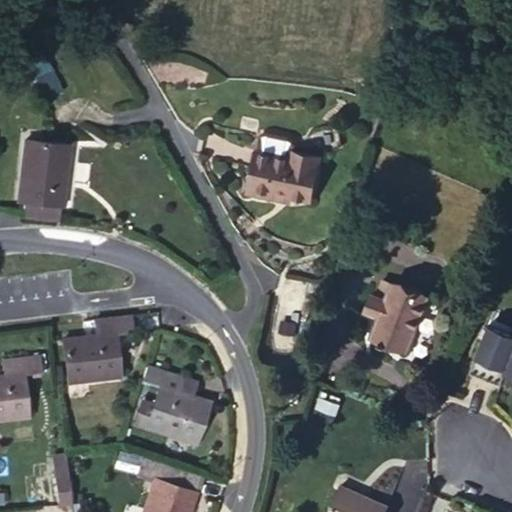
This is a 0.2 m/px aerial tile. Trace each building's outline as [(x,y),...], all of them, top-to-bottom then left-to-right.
[(50,69),(33,77),(44,98),(61,89),(50,69)] [(260,135),(248,192),(272,197),(273,192),(291,196),(310,200),(320,156),(293,150),(295,143),(293,140),(288,137),(268,133),(263,133),(260,135)] [(64,178),(68,143),(28,139),(26,155),(23,155),(18,201),(25,202),(24,217),(59,221),(61,205),(62,205),(64,185),(61,185),(62,178),(64,178)] [(273,192),(272,197),(290,201),(291,196),(273,192)] [(383,280),(377,296),(387,300),(393,284),(383,280)] [(372,338),(407,351),(427,297),(393,284),(387,300),(377,296),(373,294),(366,312),(380,317),(372,338)] [(86,380),(120,377),(115,333),(133,331),(131,315),(94,319),(96,339),(86,341),(85,335),(62,338),(67,378),(85,376),(86,380)] [(511,333),(489,324),(469,373),(501,385),(507,370),(511,371),(511,333)] [(0,419),(29,416),(24,372),(42,370),(40,354),(3,359),(5,379),(0,379),(0,419)] [(196,443),(210,401),(193,395),(187,393),(185,398),(175,394),(181,376),(148,364),(143,381),(159,386),(154,402),(146,426),(178,437),(180,433),(190,437),(189,441),(196,443)] [(187,393),(193,395),(197,381),(181,376),(175,394),(185,398),(187,393)] [(290,400),(298,402),(300,393),(292,392),(290,400)] [(146,426),(154,402),(142,398),(133,422),(146,426)] [(53,458),(56,477),(67,476),(64,456),(53,458)] [(189,511),(201,476),(141,456),(136,472),(154,478),(142,511),(189,511)] [(55,478),(59,504),(72,502),(68,476),(67,476),(56,477),(55,478)] [(384,511),(388,506),(341,485),(328,511),(384,511)]
